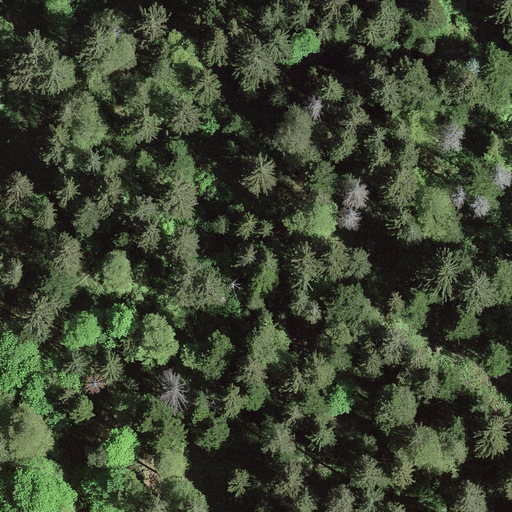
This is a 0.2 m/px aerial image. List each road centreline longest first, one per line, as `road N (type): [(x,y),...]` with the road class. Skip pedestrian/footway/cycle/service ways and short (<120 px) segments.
road 1 (track): [(217,511),(59,243),(21,147),(19,76),(46,41),(132,0)]
road 2 (track): [(320,511),(413,350),(490,267),(511,258)]
